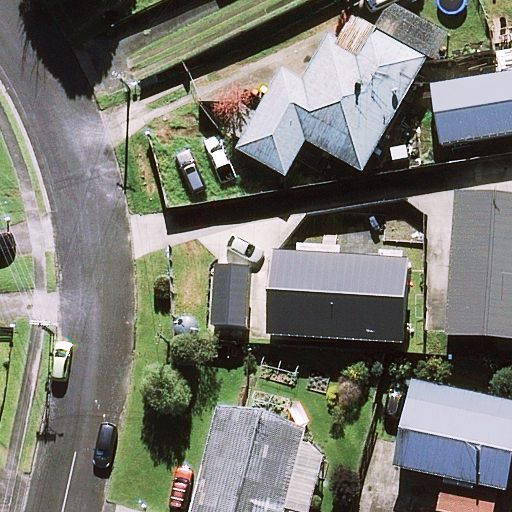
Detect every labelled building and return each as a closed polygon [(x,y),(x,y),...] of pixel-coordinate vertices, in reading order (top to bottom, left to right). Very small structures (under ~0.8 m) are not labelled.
[(368,180),(448,38),(405,14),(393,36),(384,31),(362,69),(330,50),(308,89),(286,76),(242,155),(291,183),(311,147),(368,180)] [(511,140),(511,78),(436,90),(446,151),(511,140)] [(511,204),(460,202),(452,343),(511,346),(511,204)] [(442,511),(497,511),(501,497),(511,499),(511,492),(511,407),(418,389),(401,474),(448,483),(442,511)] [(314,511),(328,460),(315,448),(306,446),(310,430),(224,408),(197,511),(314,511)]
